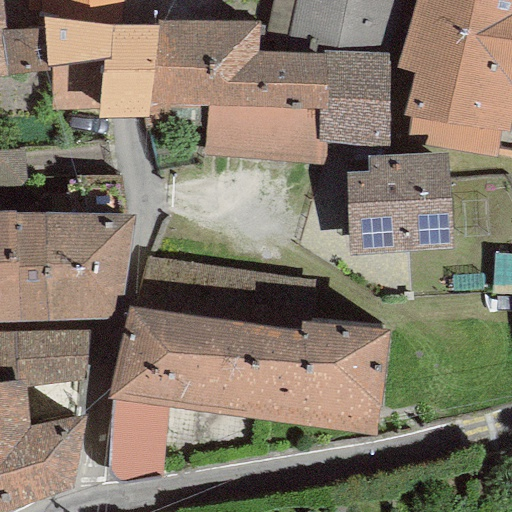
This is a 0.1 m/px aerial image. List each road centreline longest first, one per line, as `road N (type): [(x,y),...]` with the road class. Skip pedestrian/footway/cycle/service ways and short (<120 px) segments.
road 1 (residential): [(142,0),(124,101),(142,198),(88,480),(74,511)]
road 2 (residential): [(511,420),(403,452),(81,511)]
